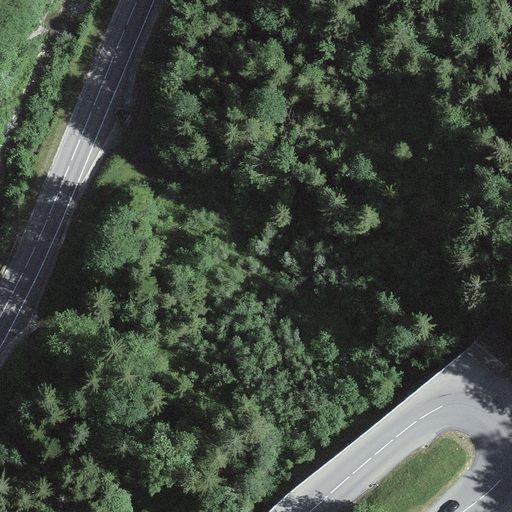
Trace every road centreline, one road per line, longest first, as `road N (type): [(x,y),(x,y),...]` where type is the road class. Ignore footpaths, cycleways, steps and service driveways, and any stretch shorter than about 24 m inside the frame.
road 1 (tertiary): [(138,0),(0,316)]
road 2 (tertiary): [(307,511),(421,417),(453,403),(495,417),(508,448),(497,482),(462,511)]
